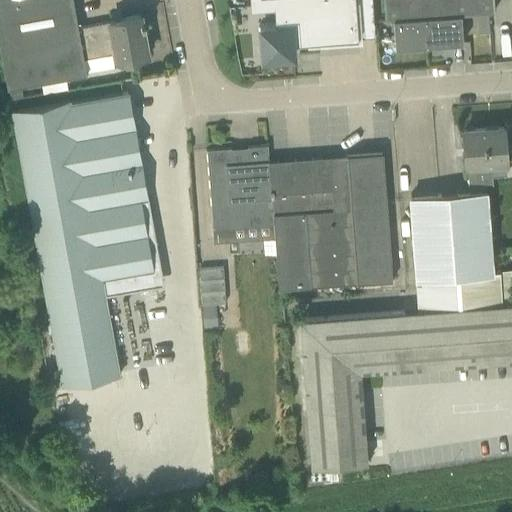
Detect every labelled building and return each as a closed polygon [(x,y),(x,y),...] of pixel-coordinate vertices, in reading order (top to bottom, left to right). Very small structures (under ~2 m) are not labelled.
[(0,0),(0,47),(8,89),(22,87),(66,78),(71,78),(87,75),(83,58),(95,56),(115,53),(116,60),(128,58),(147,54),(140,15),(110,20),(110,21),(109,21),(78,27),(72,0),(0,0)] [(249,0),(250,6),(274,4),(275,23),(259,24),(261,49),(260,49),(260,58),(275,57),(275,56),(295,54),(294,40),(358,36),(354,0),(249,0)] [(494,11),(493,0),(383,0),(385,19),(393,18),(461,13),(494,11)] [(463,42),(461,13),(393,18),(395,47),(463,42)] [(71,101),(13,112),(49,306),(62,385),(95,379),(120,374),(103,279),(152,270),(139,200),(147,198),(128,91),(108,95),(95,97),(71,102),(71,101)] [(503,127),(463,130),(466,164),(467,164),(469,192),(485,191),(485,186),(493,186),(491,161),(506,160),(505,147),(503,127)] [(231,147),(206,149),(212,228),(272,224),(267,160),(268,160),(267,144),(266,145),(247,146),(248,161),(232,162),(231,147)] [(383,152),(325,156),(335,285),(392,280),(384,172),(383,152)] [(268,160),(267,160),(272,224),(274,224),(275,238),(279,289),(281,289),(283,289),(335,285),(325,156),(268,160)] [(413,196),(410,196),(411,216),(416,277),(492,272),(486,191),(485,191),(469,192),(436,194),(413,196)] [(224,266),(199,268),(201,304),(227,302),(224,266)] [(326,317),(300,319),(311,466),(367,462),(360,374),(360,371),(407,367),(424,366),(511,358),(511,302),(511,303),(501,304),(500,292),(511,291),(510,271),(492,272),(416,277),(418,310),(326,317)] [(283,289),(281,289),(281,298),(291,297),(290,288),(283,289)]
